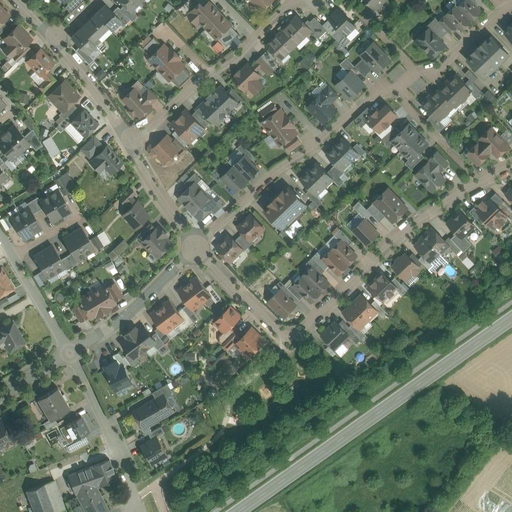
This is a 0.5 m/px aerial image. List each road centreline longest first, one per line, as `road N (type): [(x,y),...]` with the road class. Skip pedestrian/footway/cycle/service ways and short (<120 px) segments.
road 1 (residential): [(194,245),(288,341),(408,228),(480,182)]
road 2 (secondary): [(237,511),(511,317)]
road 3 (residential): [(401,83),(383,85),(194,245)]
road 4 (residential): [(298,0),(127,143)]
road 5 (residential): [(194,245),(133,310),(69,351)]
road 6 (residential): [(69,351),(134,501)]
road 7 (residential): [(0,238),(69,351)]
road 8 (residential): [(480,182),(398,94),(401,83)]
road 9 (residential): [(51,38),(127,143)]
road 10 (residential): [(127,143),(194,245)]
road 11 (residential): [(511,4),(445,59),(414,71)]
